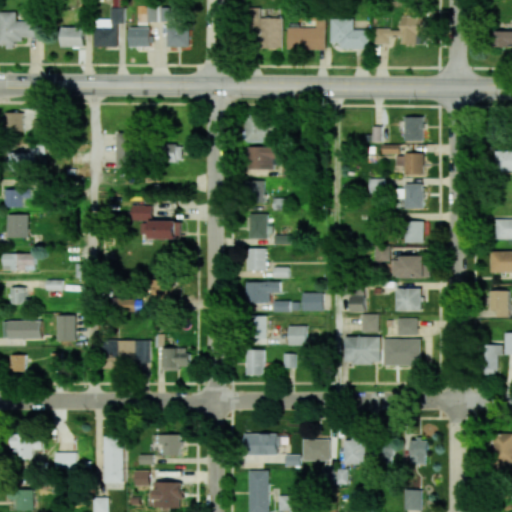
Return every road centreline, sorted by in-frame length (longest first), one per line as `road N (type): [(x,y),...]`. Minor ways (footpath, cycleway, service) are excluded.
road 1 (secondary): [(511,88),(0,85)]
road 2 (residential): [(0,400),(511,399)]
road 3 (residential): [(214,511),(214,87)]
road 4 (residential): [(459,511),(459,88)]
